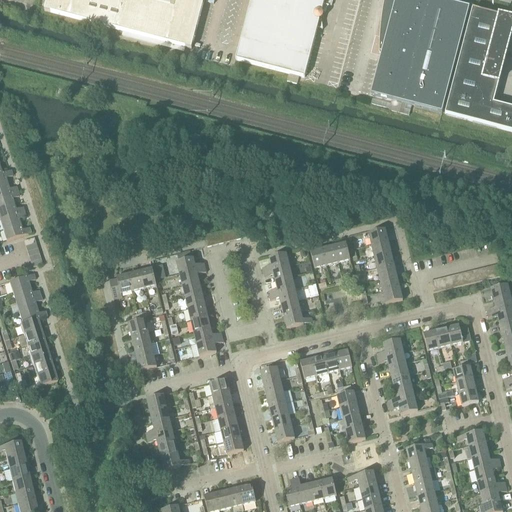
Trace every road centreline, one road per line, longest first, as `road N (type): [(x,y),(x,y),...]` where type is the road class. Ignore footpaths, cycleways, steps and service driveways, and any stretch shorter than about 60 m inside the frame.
road 1 (residential): [(504,431),(473,310),(360,332)]
road 2 (residential): [(360,332),(403,511)]
road 3 (residential): [(265,328),(234,335),(213,253),(244,245)]
road 4 (residential): [(272,354),(242,367),(266,468)]
road 5 (unclassified): [(58,511),(37,431),(23,417),(0,416)]
